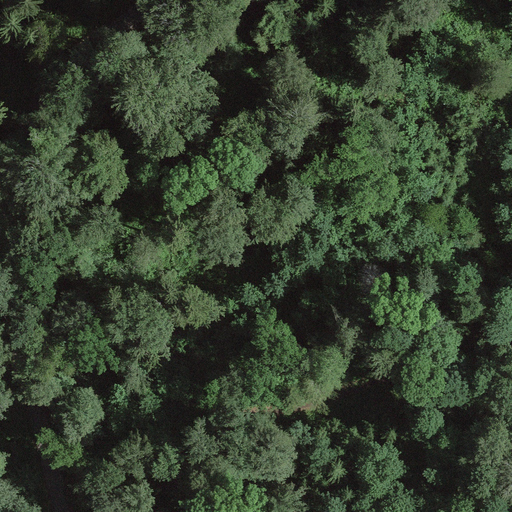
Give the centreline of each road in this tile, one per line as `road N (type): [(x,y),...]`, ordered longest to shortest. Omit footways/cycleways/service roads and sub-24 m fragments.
road 1 (unclassified): [(152,0),(60,76),(22,127),(4,192),(3,267),(62,511)]
road 2 (track): [(155,511),(181,454),(206,429),(511,346)]
